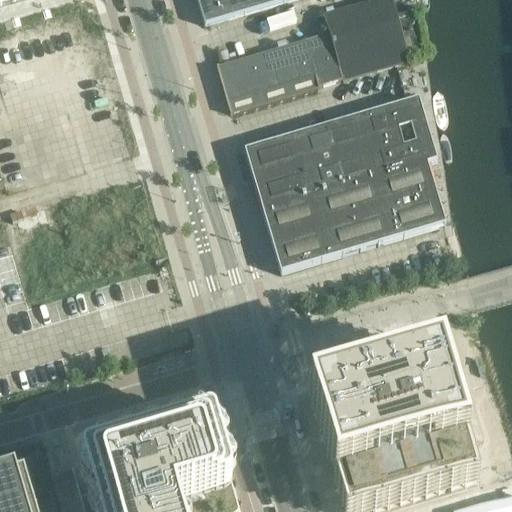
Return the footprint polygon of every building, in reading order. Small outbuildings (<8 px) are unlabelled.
[(196,0),(205,29),(301,0),(196,0)] [(410,64),(396,18),(390,0),(387,0),(323,19),(329,38),(217,71),(231,118),(319,92),(319,90),(342,83),(343,84),(410,64)] [(437,165),(419,103),(329,130),(347,192),(427,168),(437,165)] [(347,192),(329,130),(244,155),(262,217),(347,192)] [(0,163),(0,200),(8,198),(0,163)] [(446,229),(427,168),(347,192),(365,253),(446,229)] [(365,253),(347,192),(262,217),(281,278),(365,253)] [(24,222),(21,213),(9,217),(12,226),(24,222)] [(320,309),(319,303),(318,302),(311,304),(313,312),(320,309)] [(438,358),(311,396),(344,511),(389,511),(475,487),(438,358)] [(239,511),(213,421),(71,463),(85,511),(239,511)] [(33,511),(23,478),(0,484),(0,511),(33,511)]
